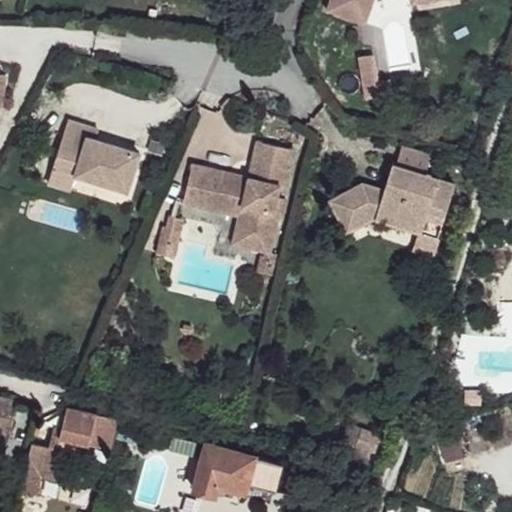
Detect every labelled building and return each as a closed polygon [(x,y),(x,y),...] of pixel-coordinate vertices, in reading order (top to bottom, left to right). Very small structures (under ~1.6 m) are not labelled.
[(327,0),(322,15),(360,29),(368,9),(354,3),(355,0),(413,0),(415,6),(446,2),(445,0),(327,0)] [(403,0),(404,8),(415,6),(413,0),(355,0),(354,3),(368,9),(371,0),(403,0)] [(364,79),(360,49),(345,51),(349,81),(364,79)] [(56,164),(76,171),(126,187),(137,149),(99,137),(102,127),(70,117),(56,164)] [(227,182),(228,172),(191,163),(182,202),(235,215),(233,226),(255,231),(252,248),(268,252),(281,195),(275,193),(277,183),(284,185),(292,148),(255,140),(246,176),(244,185),(227,182)] [(419,230),(435,234),(452,181),(390,163),(382,189),(375,187),(371,194),(361,190),(359,182),(328,200),(346,230),(373,215),(419,230)] [(74,186),(76,171),(56,164),(52,180),(74,186)] [(246,176),(228,172),(227,182),(244,185),(246,176)] [(375,187),(359,182),(361,190),(371,194),(375,187)] [(177,279),(194,283),(207,226),(194,223),(191,235),(187,234),(177,279)] [(255,231),(233,226),(230,243),(252,248),(255,231)] [(429,252),(435,234),(419,230),(413,246),(429,252)] [(0,398),(0,429),(6,431),(13,402),(0,398)] [(111,451),(119,423),(68,411),(61,439),(111,451)] [(384,432),(364,426),(359,442),(378,448),(384,432)] [(55,431),(53,436),(61,439),(62,433),(55,431)] [(452,431),(437,435),(445,461),(460,457),(452,431)] [(89,446),(61,439),(53,436),(50,450),(33,446),(25,474),(42,478),(65,483),(72,454),(87,457),(89,446)] [(280,465),(204,444),(193,490),(215,497),(217,487),(244,494),(246,485),(274,493),(280,465)] [(42,478),(25,474),(20,492),(37,496),(42,478)]
